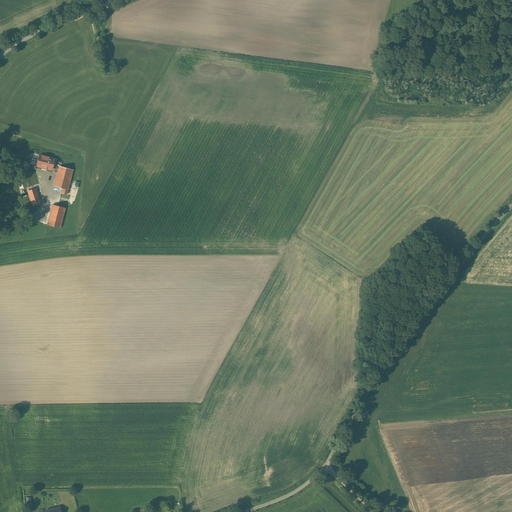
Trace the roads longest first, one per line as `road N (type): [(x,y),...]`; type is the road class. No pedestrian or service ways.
road 1 (unclassified): [(323,465),(435,292),(511,201)]
road 2 (unclassified): [(109,0),(20,40),(0,58)]
